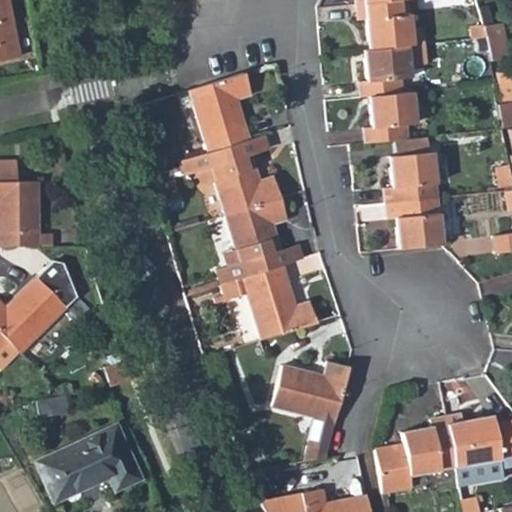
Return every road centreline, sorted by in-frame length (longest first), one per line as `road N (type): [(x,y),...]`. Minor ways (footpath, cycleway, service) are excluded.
road 1 (residential): [(79,0),(94,90),(161,327),(233,511)]
road 2 (residential): [(289,21),(315,166),(361,307)]
road 3 (residential): [(289,21),(170,67)]
road 4 (residential): [(361,307),(371,367),(354,431)]
